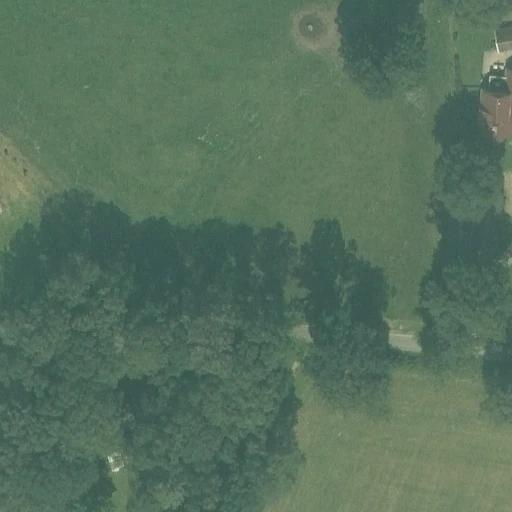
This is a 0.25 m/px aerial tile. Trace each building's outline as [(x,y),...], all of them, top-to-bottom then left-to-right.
[(492,0),(494,9),(511,6),(509,0),(492,0)] [(499,51),(511,48),(511,24),(495,28),(499,51)] [(511,121),(511,68),(508,68),(506,90),(484,88),(480,130),(511,133),(511,121)] [(456,186),(450,250),(499,254),(503,190),(456,186)] [(108,436),(135,427),(123,391),(96,400),(108,436)] [(7,466),(1,470),(0,470),(0,485),(11,499),(26,485),(7,466)]
